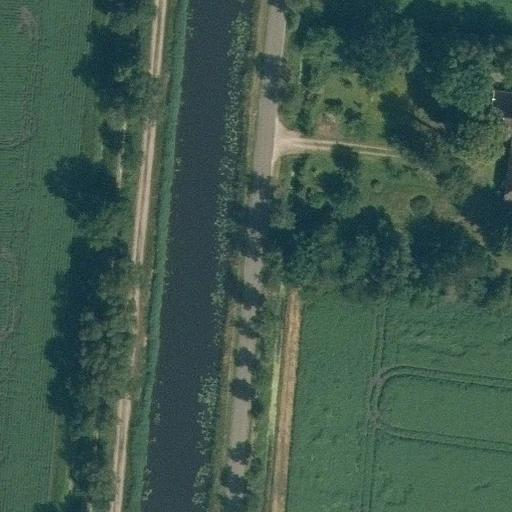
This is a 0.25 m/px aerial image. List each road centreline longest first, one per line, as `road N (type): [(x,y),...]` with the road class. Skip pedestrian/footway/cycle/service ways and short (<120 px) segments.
road 1 (unclassified): [(230,511),(279,0)]
road 2 (track): [(165,0),(122,511)]
